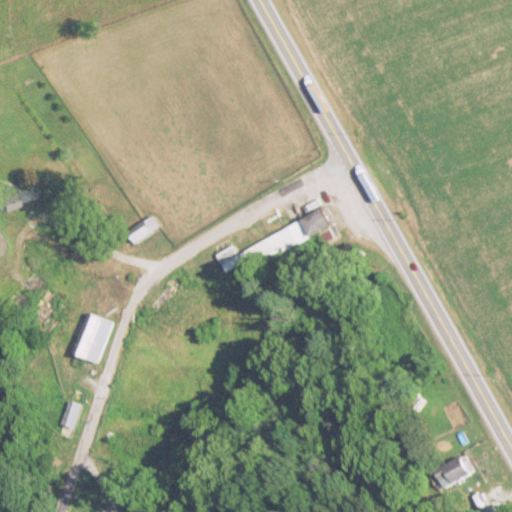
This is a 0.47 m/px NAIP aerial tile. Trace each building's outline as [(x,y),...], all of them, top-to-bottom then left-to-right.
[(20,205),(13,192),(0,198),(0,199),(6,212),(20,205)] [(234,237),(215,246),(228,273),(247,264),(251,271),(339,229),(330,211),(241,253),(234,237)] [(114,321),(89,313),(76,355),(101,363),(114,321)] [(63,424),(77,429),(86,406),(73,401),(63,424)] [(446,465),(454,484),(476,474),(468,456),(446,465)]
